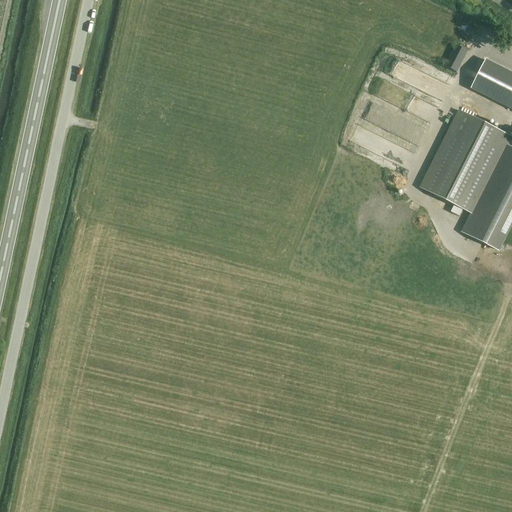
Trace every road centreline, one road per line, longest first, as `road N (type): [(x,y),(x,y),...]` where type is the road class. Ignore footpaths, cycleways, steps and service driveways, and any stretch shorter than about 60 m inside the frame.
road 1 (unclassified): [(0,420),(89,0)]
road 2 (trunk): [(0,275),(58,0)]
